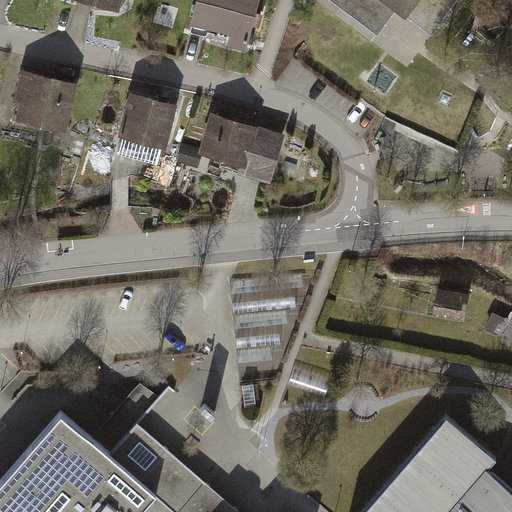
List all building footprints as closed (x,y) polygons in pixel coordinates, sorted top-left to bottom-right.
[(261,0),(196,0),(191,21),(233,32),(229,45),(248,50),(261,0)] [(462,0),(325,0),(376,38),(394,15),(430,42),(462,0)] [(74,89),(15,73),(1,121),(60,137),(74,89)] [(174,108),(124,96),(114,139),(164,151),(174,108)] [(280,137),(204,114),(193,150),(182,147),(176,165),(197,172),(201,162),(266,182),(280,137)] [(472,297),(434,288),(426,319),(465,328),(472,297)] [(511,324),(491,315),(484,330),(511,342),(511,324)] [(139,511),(155,494),(175,511),(179,511),(206,481),(137,421),(158,398),(142,383),(94,437),(62,410),(0,480),(0,511),(139,511)] [(447,413),(360,511),(511,511),(511,488),(488,467),(497,457),(447,413)] [(241,511),(206,481),(179,511),(241,511)]
